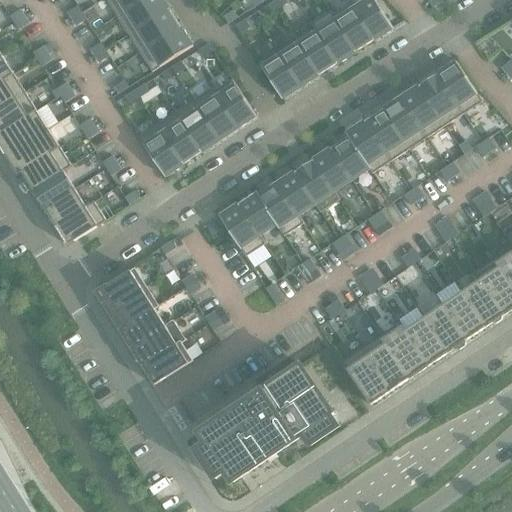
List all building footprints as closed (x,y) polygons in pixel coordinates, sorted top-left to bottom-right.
[(106,0),(118,18),(145,0),(106,0)] [(129,36),(170,10),(163,0),(145,0),(118,18),(129,36)] [(285,0),(278,0),(273,4),(277,10),(288,4),(285,0)] [(393,29),(374,0),(349,0),(349,1),(374,41),(394,29),(393,29)] [(374,41),(349,1),(348,1),(350,6),(334,16),(331,12),(330,13),(356,53),(374,41)] [(263,10),(267,17),(277,10),(273,4),(263,10)] [(83,14),(78,7),(68,14),(73,21),(83,14)] [(141,54),(181,28),(170,10),(129,36),(141,54)] [(21,11),(11,17),(15,24),(25,17),(21,11)] [(229,25),(239,18),(234,12),(224,18),(229,25)] [(356,53),(330,13),(312,24),(338,65),(356,53)] [(87,21),(83,14),(73,21),(77,27),(87,21)] [(30,24),(26,17),(15,24),(20,30),(30,24)] [(236,27),(240,34),(250,28),(246,21),(236,27)] [(338,65),(312,24),(311,25),(314,29),(309,32),(297,40),(320,76),(338,65)] [(153,73),(194,48),(181,28),(141,54),(153,73)] [(320,76),(297,40),(278,51),(301,88),(320,76)] [(106,51),(102,44),(91,50),(96,57),(106,51)] [(209,45),(199,52),(203,58),(213,52),(209,45)] [(44,47),(34,53),(38,60),(49,54),(44,47)] [(96,57),(100,64),(110,57),(106,51),(96,57)] [(301,88),(278,51),(259,63),(259,64),(261,67),(263,70),(282,100),(301,88)] [(53,61),(49,54),(38,60),(43,67),(53,61)] [(0,58),(0,84),(14,76),(3,57),(0,58)] [(511,61),(502,69),(507,75),(511,70),(511,61)] [(182,62),(172,69),(176,75),(186,69),(182,62)] [(483,103),(457,63),(440,74),(438,75),(450,93),(464,115),(483,103)] [(162,75),(166,82),(176,75),(172,69),(162,75)] [(464,115),(450,93),(438,75),(420,87),(432,105),(446,127),(464,115)] [(0,110),(26,94),(14,76),(0,84),(0,110)] [(238,129),(211,90),(206,81),(189,92),(195,101),(193,102),(220,141),(238,129)] [(253,111),(236,86),(233,81),(215,93),(212,89),(211,90),(238,129),(257,117),(253,111)] [(115,88),(119,95),(129,88),(125,82),(115,88)] [(72,91),(67,84),(57,90),(54,92),(58,99),(61,97),(72,91)] [(135,92),(139,98),(150,92),(145,85),(135,92)] [(446,127),(432,105),(420,87),(402,99),(408,109),(428,139),(446,127)] [(76,97),(72,91),(61,97),(66,104),(66,103),(76,97)] [(135,92),(125,98),(129,105),(139,98),(135,92)] [(26,94),(0,110),(0,135),(37,112),(26,94)] [(428,139),(408,109),(402,99),(384,111),(390,120),(390,121),(410,150),(428,139)] [(220,141),(193,102),(176,114),(202,153),(220,141)] [(410,150),(390,121),(390,120),(384,111),(371,119),(366,122),(377,140),(378,140),(392,162),(410,150)] [(0,146),(7,157),(49,130),(38,112),(37,112),(0,135),(0,146)] [(202,153),(176,114),(157,126),(184,165),(202,153)] [(95,127),(90,120),(80,127),(85,133),(95,127)] [(392,162),(378,140),(377,140),(366,122),(347,134),(359,152),(374,174),(392,162)] [(184,165),(157,126),(139,138),(165,178),(184,165)] [(95,127),(85,133),(89,140),(99,134),(95,127)] [(18,175),(61,149),(52,134),(49,130),(7,157),(18,175)] [(374,174),(359,152),(347,134),(347,135),(349,138),(332,149),(338,159),(338,160),(353,181),(370,170),(373,175),(374,174)] [(490,139),(483,144),(490,154),(496,149),(490,139)] [(483,144),(476,148),(483,158),(490,154),(483,144)] [(61,149),(18,175),(19,176),(23,173),(34,191),(72,167),(61,149)] [(353,181),(338,160),(338,159),(332,149),(313,161),(325,179),(325,180),(340,201),(341,200),(335,193),(353,181)] [(118,163),(113,157),(103,163),(108,170),(118,163)] [(325,179),(313,161),(295,173),(307,191),(322,213),(328,209),(340,201),(325,180),(325,179)] [(108,170),(107,170),(112,177),(122,170),(118,163),(108,170)] [(454,163),(447,168),(454,178),(460,173),(454,163)] [(45,209),(76,190),(65,173),(73,168),(72,167),(34,191),(45,209)] [(447,168),(440,172),(447,182),(454,178),(447,168)] [(322,213),(307,191),(295,173),(277,185),(284,195),(304,225),(304,224),(299,216),(316,206),(321,214),(322,213)] [(284,195),(277,185),(260,196),(258,193),(257,193),(286,237),(286,236),(304,225),(284,195)] [(418,188),(411,192),(418,202),(425,198),(418,188)] [(57,227),(95,204),(95,203),(87,208),(76,190),(45,209),(57,227)] [(136,192),(126,199),(130,205),(140,199),(136,192)] [(411,192),(405,197),(411,207),(418,202),(411,192)] [(286,237),(257,193),(239,205),(251,223),(265,245),(266,245),(261,237),(277,226),(285,237),(286,237)] [(491,199),(484,203),(491,213),(497,209),(491,199)] [(484,203),(477,208),(484,218),(491,213),(484,203)] [(69,246),(107,222),(95,204),(57,227),(69,246)] [(251,223),(239,205),(220,218),(232,236),(246,258),(265,245),(251,223)] [(382,212),(375,216),(382,226),(389,222),(382,212)] [(375,216),(369,221),(376,231),(382,226),(375,216)] [(453,224),(446,229),(453,239),(459,234),(453,224)] [(446,229),(439,233),(446,243),(453,239),(446,229)] [(346,236),(340,240),(346,250),(353,246),(346,236)] [(340,240),(333,245),(340,255),(346,250),(340,240)] [(161,248),(166,255),(176,249),(172,242),(161,248)] [(511,247),(494,260),(511,285),(511,247)] [(415,250),(408,255),(415,265),(422,260),(415,250)] [(408,255),(402,259),(409,269),(415,265),(408,255)] [(310,260),(304,265),(311,275),(317,270),(310,260)] [(511,311),(511,285),(494,260),(476,272),(505,316),(511,311)] [(304,265),(297,269),(304,279),(311,275),(304,265)] [(109,312),(148,288),(135,269),(97,293),(109,312)] [(505,316),(476,272),(475,273),(480,281),(462,293),(486,329),(493,324),(504,317),(505,316)] [(193,276),(183,282),(187,288),(197,282),(193,276)] [(377,276),(371,280),(377,290),(384,285),(377,276)] [(371,280),(364,285),(371,294),(377,290),(371,280)] [(197,282),(187,288),(191,295),(201,289),(197,282)] [(273,286),(266,290),(273,300),(279,296),(273,286)] [(121,330),(159,306),(148,288),(109,312),(121,330)] [(486,329),(462,293),(443,306),(467,342),(486,329)] [(339,301),(333,306),(339,316),(346,311),(339,301)] [(132,349),(174,322),(166,327),(156,310),(160,307),(159,306),(121,330),(132,349)] [(333,306),(326,310),(333,320),(339,316),(333,306)] [(467,342),(443,306),(424,318),(448,354),(455,350),(460,351),(466,347),(467,342)] [(216,312),(206,319),(210,325),(220,319),(216,312)] [(448,354),(424,318),(406,331),(401,323),(400,323),(429,367),(448,354)] [(220,319),(210,325),(214,332),(224,325),(220,319)] [(144,367),(186,340),(174,322),(132,349),(138,358),(143,366),(144,367)] [(429,367),(400,323),(380,336),(411,380),(429,367)] [(411,380),(380,336),(362,349),(392,393),(411,380)] [(186,340),(144,367),(156,386),(194,362),(182,344),(186,341),(186,340)] [(392,393),(362,349),(342,362),(372,406),(392,393)] [(206,442),(194,451),(216,483),(228,475),(234,483),(241,479),(242,478),(247,475),(251,472),(268,460),(277,454),(302,437),(311,450),(344,428),(335,415),(302,365),(263,391),(201,433),(200,433),(201,434),(206,442)]
